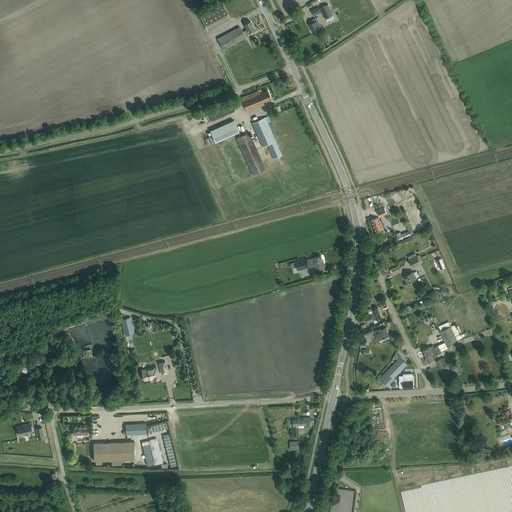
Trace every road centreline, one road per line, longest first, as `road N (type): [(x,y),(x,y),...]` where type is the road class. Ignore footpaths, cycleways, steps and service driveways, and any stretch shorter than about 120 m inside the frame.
road 1 (unclassified): [(0,407),(87,410),(333,395)]
road 2 (tertiary): [(338,374),(356,283),(353,208),(292,69)]
road 3 (unclassified): [(0,147),(175,110),(292,69)]
road 4 (unclassified): [(431,393),(378,269)]
